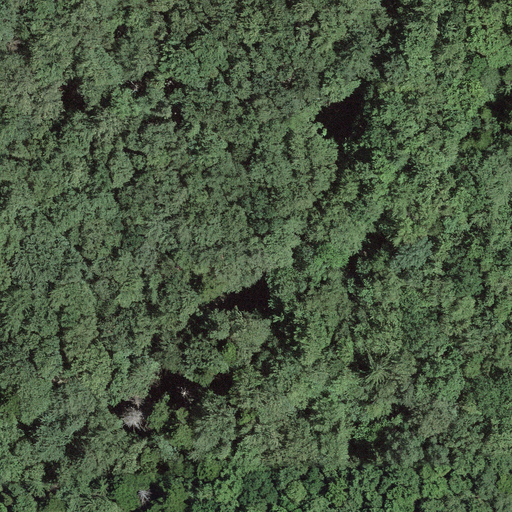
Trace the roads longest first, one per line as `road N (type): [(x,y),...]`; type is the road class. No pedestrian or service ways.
road 1 (track): [(0,360),(51,339),(206,308),(511,169)]
road 2 (track): [(254,286),(343,160),(417,0)]
